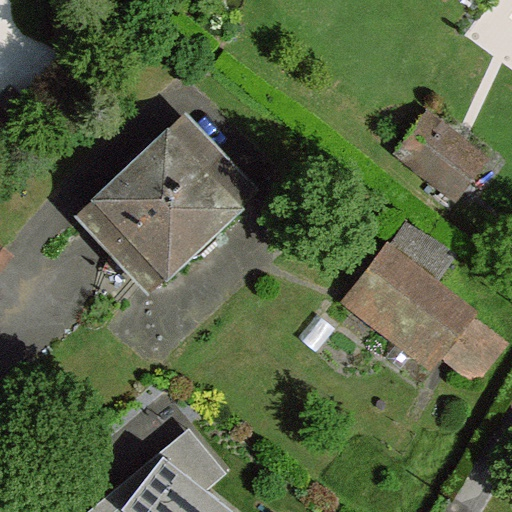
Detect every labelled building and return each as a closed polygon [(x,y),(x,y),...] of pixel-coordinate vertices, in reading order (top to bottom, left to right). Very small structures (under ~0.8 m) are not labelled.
[(430,117),(403,154),(457,198),(486,162),(430,117)] [(188,129),(93,216),(151,278),(247,190),(188,129)] [(0,254),(9,244),(0,235),(0,254)] [(473,315),(389,252),(359,291),(442,354),(473,315)] [(226,472),(189,428),(88,511),(233,511),(205,488),(226,472)]
